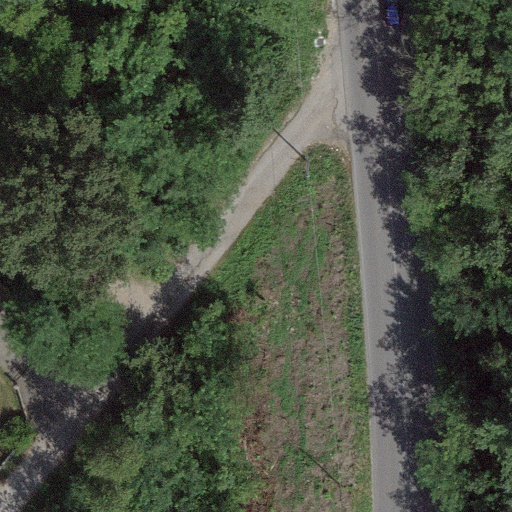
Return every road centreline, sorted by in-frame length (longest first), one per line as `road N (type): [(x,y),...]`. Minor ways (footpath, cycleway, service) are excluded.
road 1 (track): [(3,511),(388,43),(401,0)]
road 2 (secondary): [(384,0),(392,117),(388,511)]
